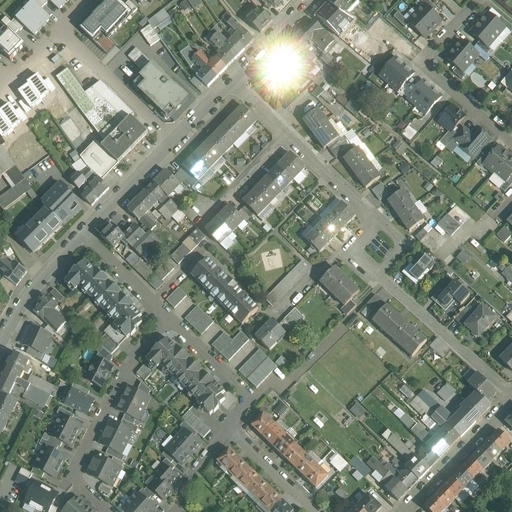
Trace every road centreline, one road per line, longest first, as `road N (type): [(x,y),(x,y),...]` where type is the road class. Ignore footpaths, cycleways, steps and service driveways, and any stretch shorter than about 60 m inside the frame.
road 1 (residential): [(168,317),(124,369),(76,462),(81,484),(110,511)]
road 2 (residential): [(480,0),(428,60),(511,140)]
road 3 (residential): [(511,399),(380,275)]
road 4 (residential): [(177,143),(62,28)]
road 5 (residential): [(403,511),(511,400)]
road 6 (residential): [(0,347),(26,294),(84,235)]
road 7 (residential): [(168,317),(241,392),(230,427)]
road 8 (residential): [(84,235),(177,143)]
road 9 (residential): [(375,221),(285,136)]
road 10 (residential): [(230,427),(317,511)]
